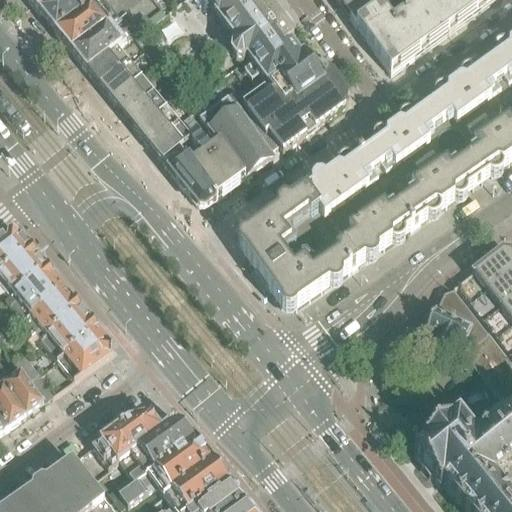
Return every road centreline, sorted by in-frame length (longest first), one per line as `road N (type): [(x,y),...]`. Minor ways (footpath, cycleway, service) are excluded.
road 1 (secondary): [(168,224),(82,139),(0,37)]
road 2 (residential): [(193,252),(385,113)]
road 3 (residential): [(168,358),(0,481)]
road 4 (tertiary): [(362,326),(431,259),(501,211)]
road 5 (secondary): [(295,383),(193,252)]
road 6 (secondary): [(394,511),(295,383)]
road 7 (residential): [(385,113),(511,21)]
road 8 (residential): [(301,0),(385,113)]
road 9 (secondary): [(83,259),(168,358)]
